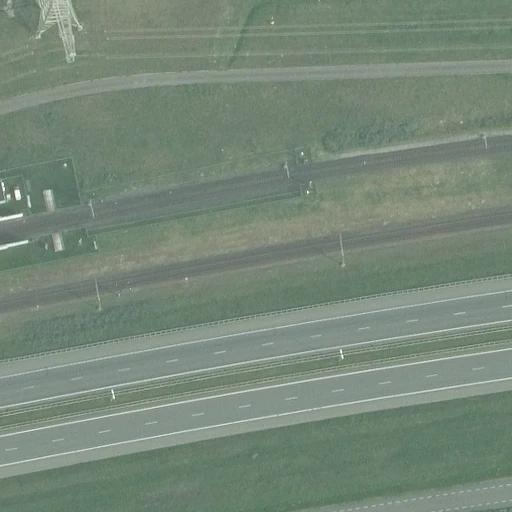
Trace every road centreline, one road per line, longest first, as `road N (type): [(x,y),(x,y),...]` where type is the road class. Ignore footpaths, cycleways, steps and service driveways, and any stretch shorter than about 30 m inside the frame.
road 1 (trunk): [(0,451),(511,363)]
road 2 (trunk): [(511,308),(0,392)]
road 3 (track): [(0,162),(105,119),(282,75)]
